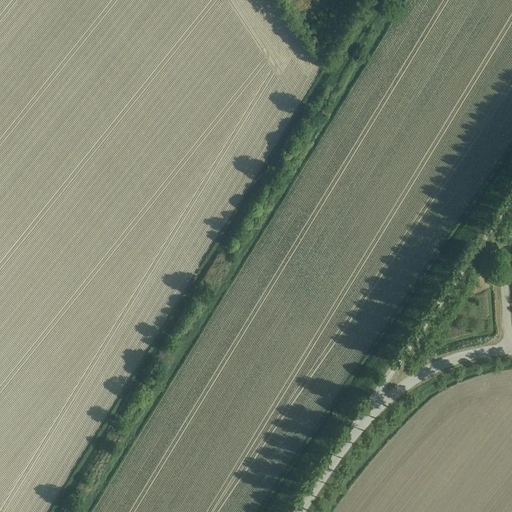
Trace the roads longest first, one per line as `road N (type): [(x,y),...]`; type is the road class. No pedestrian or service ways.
road 1 (unclassified): [(365,416),(511,198)]
road 2 (tertiary): [(365,416),(450,362),(511,349)]
